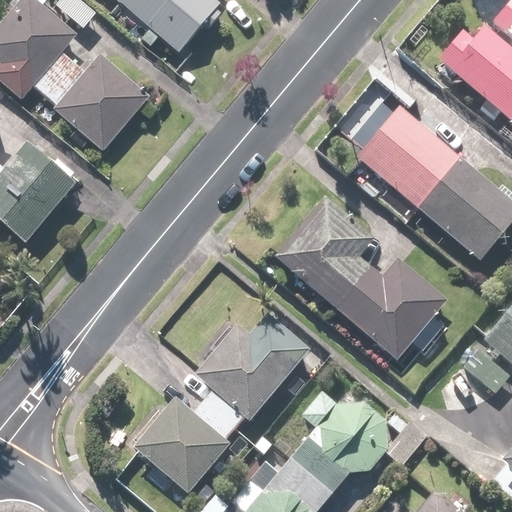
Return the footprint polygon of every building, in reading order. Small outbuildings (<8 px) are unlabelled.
[(31,0),(21,0),(0,26),(0,67),(0,85),(22,103),(33,90),(56,109),(52,113),(103,155),(150,98),(99,57),(85,74),(62,55),(77,37),(31,0)] [(79,0),(62,0),(55,7),(81,31),(96,16),(79,0)] [(215,0),(112,0),(179,56),(221,5),(215,0)] [(511,0),(492,23),(511,39),(511,0)] [(462,35),(437,63),(511,127),(511,53),(484,29),(471,43),(462,35)] [(511,201),(396,108),(354,160),(481,263),(511,225),(511,201)] [(0,224),(26,246),(76,186),(27,145),(5,172),(0,168),(0,125),(2,123),(0,120),(0,224)] [(324,200),(274,260),(398,362),(411,346),(421,354),(444,327),(434,319),(448,303),(397,261),(382,279),(358,260),(374,241),(324,200)] [(511,307),(482,343),(511,368),(511,448),(500,463),(511,472),(511,307)] [(174,400),(131,450),(186,498),(230,448),(225,443),(244,421),(248,425),(292,375),(236,327),(193,377),(211,392),(192,415),(174,400)] [(308,384),(330,359),(314,344),(292,370),(308,384)] [(479,350),(463,368),(493,396),(509,378),(479,350)] [(240,511),(318,511),(349,476),(369,474),(387,452),(385,423),(363,406),(335,406),(276,474),(264,464),(230,504),(240,511)] [(457,511),(434,492),(417,511),(457,511)] [(224,511),(226,509),(213,498),(201,511),(224,511)]
